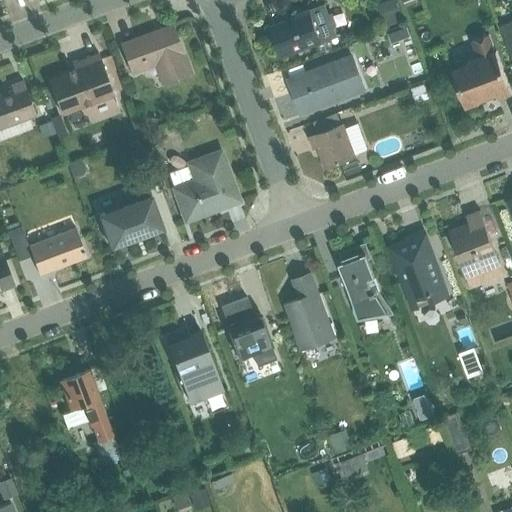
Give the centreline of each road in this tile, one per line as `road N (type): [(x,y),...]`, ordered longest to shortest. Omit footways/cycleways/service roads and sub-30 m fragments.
road 1 (residential): [(0,337),(293,227)]
road 2 (residential): [(209,0),(293,227)]
road 3 (residential): [(293,227),(511,146)]
road 4 (residential): [(0,44),(122,0)]
